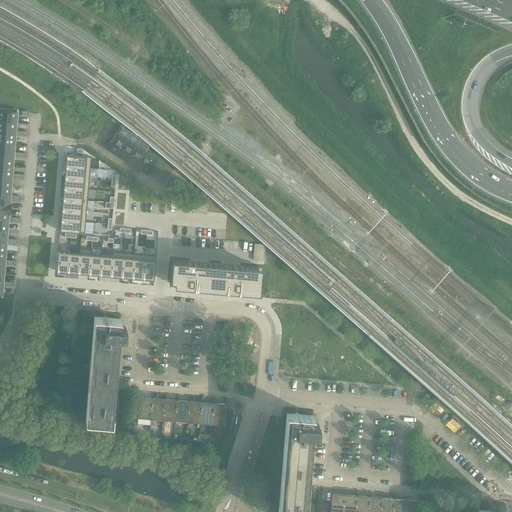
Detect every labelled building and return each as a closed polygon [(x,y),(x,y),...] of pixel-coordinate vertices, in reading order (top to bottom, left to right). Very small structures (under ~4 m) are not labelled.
[(18,112),(0,110),(0,121),(17,123),(18,112)] [(0,132),(16,134),(16,132),(17,123),(0,121),(0,132)] [(118,135),(108,150),(109,150),(115,154),(116,155),(117,155),(120,156),(119,157),(121,158),(124,159),(124,160),(126,161),(129,162),(128,163),(131,164),(133,165),(133,166),(135,167),(138,168),(140,170),(142,171),(145,173),(147,174),(148,174),(157,159),(146,152),(150,146),(150,145),(144,141),(122,127),(118,135)] [(0,132),(0,143),(15,145),(16,136),(16,134),(0,132)] [(0,143),(0,154),(14,155),(14,153),(15,145),(0,143)] [(14,155),(0,154),(0,165),(13,166),(14,157),(14,155)] [(66,155),(65,166),(89,168),(90,157),(66,155)] [(0,175),(12,177),(12,175),(13,166),(0,165),(0,175)] [(65,166),(64,177),(88,179),(89,168),(65,166)] [(0,186),(11,188),(12,179),(12,177),(0,175),(0,186)] [(196,183),(218,197),(223,189),(201,175),(196,183)] [(64,177),(63,188),(87,190),(88,179),(64,177)] [(0,197),(10,199),(11,197),(11,188),(0,186),(0,197)] [(63,188),(63,198),(86,200),(87,190),(63,188)] [(0,197),(0,208),(11,210),(11,203),(10,203),(10,201),(10,199),(0,197)] [(63,198),(62,209),(85,211),(86,200),(63,198)] [(0,219),(9,220),(9,218),(9,216),(10,216),(11,210),(0,208),(0,219)] [(62,209),(61,220),(84,222),(85,211),(62,209)] [(0,219),(0,230),(8,231),(8,222),(9,220),(0,219)] [(61,220),(60,231),(83,233),(84,222),(61,220)] [(58,249),(56,272),(68,273),(70,250),(58,249)] [(70,250),(68,273),(78,274),(80,250),(70,250)] [(80,250),(78,274),(89,275),(91,251),(80,250)] [(91,251),(89,275),(100,276),(102,252),(91,251)] [(102,252),(100,276),(111,277),(113,253),(102,252)] [(113,253),(111,277),(122,278),(124,254),(113,253)] [(343,286),(306,253),(292,268),(329,302),(343,286)] [(124,254),(122,278),(132,278),(134,255),(124,254)] [(134,255),(132,278),(143,279),(145,256),(134,255)] [(145,256),(143,279),(155,280),(157,257),(145,256)] [(172,260),(170,282),(175,282),(174,287),(191,288),(191,284),(260,290),(262,271),(258,270),(258,267),(172,260)] [(126,328),(121,328),(120,328),(121,320),(95,317),(86,421),(112,423),(119,337),(125,338),(126,328)] [(411,393),(420,394),(421,382),(418,382),(412,381),(411,393)] [(138,419),(150,420),(152,399),(139,398),(139,402),(138,405),(139,405),(138,419)] [(150,420),(163,421),(164,400),(152,399),(150,420)] [(177,401),(164,400),(163,421),(175,422),(177,401)] [(189,402),(177,401),(175,422),(187,423),(189,402)] [(189,402),(187,423),(200,424),(201,403),(189,402)] [(200,424),(212,425),(214,404),(201,403),(200,424)] [(214,404),(212,425),(225,426),(227,405),(214,404)] [(319,425),(313,424),(312,424),(313,416),(287,414),(278,511),(304,511),(311,434),(317,434),(317,435),(318,434),(319,425)] [(330,511),(343,511),(344,495),(332,494),(331,499),(331,502),(330,511)] [(355,511),(357,496),(344,495),(343,511),(355,511)] [(355,511),(368,511),(369,497),(357,496),(355,511)] [(368,511),(380,511),(381,498),(369,497),(368,511)] [(381,498),(380,511),(392,511),(394,499),(381,498)] [(392,511),(405,511),(406,500),(394,499),(392,511)] [(406,500),(405,511),(417,511),(419,501),(406,500)]
